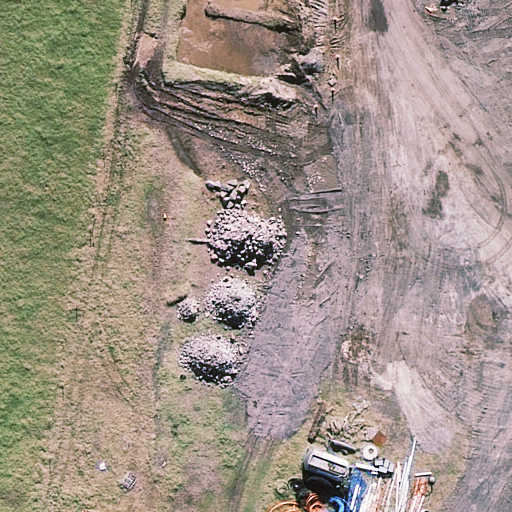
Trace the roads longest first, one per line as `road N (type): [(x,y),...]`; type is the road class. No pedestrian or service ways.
road 1 (track): [(379,0),(412,138)]
road 2 (track): [(511,225),(412,138)]
